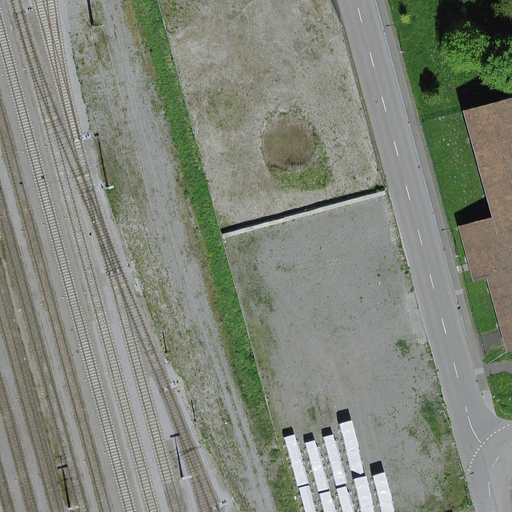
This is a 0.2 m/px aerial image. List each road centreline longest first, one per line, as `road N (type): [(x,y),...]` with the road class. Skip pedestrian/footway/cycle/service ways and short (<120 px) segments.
road 1 (unclassified): [(357,0),(477,425),(501,456)]
road 2 (track): [(266,511),(149,128)]
